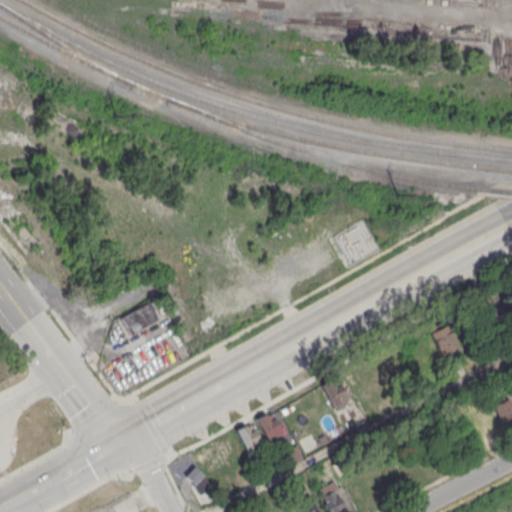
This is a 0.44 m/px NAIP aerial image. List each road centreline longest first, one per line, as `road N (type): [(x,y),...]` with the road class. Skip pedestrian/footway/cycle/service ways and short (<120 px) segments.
road 1 (primary): [(511,234),(279,357)]
road 2 (tertiary): [(123,442),(93,416),(0,293)]
road 3 (primary): [(123,442),(0,505)]
road 4 (primary): [(238,380),(123,442)]
